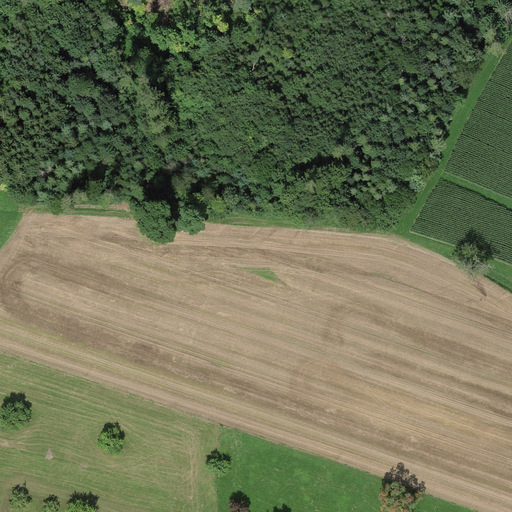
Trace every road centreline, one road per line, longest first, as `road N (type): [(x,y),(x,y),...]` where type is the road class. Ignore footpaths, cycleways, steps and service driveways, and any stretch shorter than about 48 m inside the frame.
road 1 (track): [(511,269),(419,238),(318,227),(0,220)]
road 2 (track): [(120,0),(136,126)]
